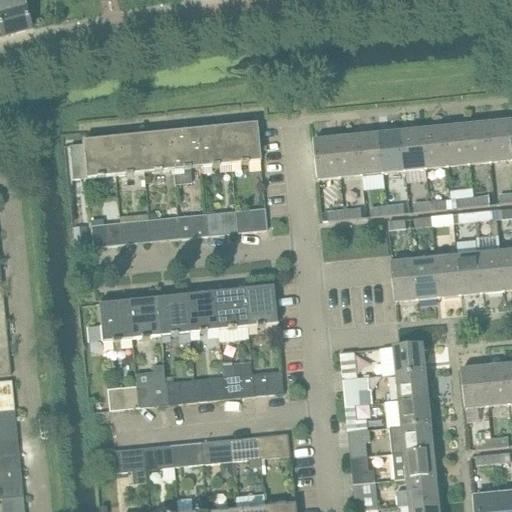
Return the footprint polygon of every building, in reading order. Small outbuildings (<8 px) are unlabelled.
[(29,31),(24,12),(22,6),(10,9),(7,0),(0,0),(0,37),(1,39),(29,31)] [(511,161),(511,158),(508,122),(487,125),(491,164),(511,161)] [(225,128),(229,167),(249,165),(249,164),(259,163),(256,125),(225,128)] [(487,125),(465,127),(469,166),(491,164),(487,125)] [(469,166),(465,127),(444,129),(448,168),(469,166)] [(225,128),(196,131),(200,170),(229,167),(225,128)] [(444,129),(422,131),(426,171),(448,168),(444,129)] [(200,170),(196,131),(168,134),(172,172),(173,186),(191,184),(190,171),(200,170)] [(426,171),(422,131),(401,133),(405,173),(426,171)] [(405,173),(401,133),(379,136),(383,175),(405,173)] [(172,172),(168,134),(139,137),(143,175),(172,172)] [(379,136),(358,138),(362,177),(383,175),(379,136)] [(143,175),(139,137),(109,140),(113,178),(143,175)] [(362,177),(358,138),(336,140),(340,179),(362,177)] [(113,178),(109,140),(81,142),(85,180),(113,178)] [(340,179),(336,140),(316,142),(316,141),(313,141),(317,183),(320,182),(320,181),(340,179)] [(511,204),(511,195),(499,197),(500,206),(511,204)] [(489,197),(472,199),(473,208),(490,207),(489,197)] [(473,208),(472,199),(456,201),(457,210),(473,208)] [(429,203),(430,213),(447,211),(446,202),(429,203)] [(430,213),(429,203),(413,205),(414,214),(430,213)] [(387,208),(388,217),(404,215),(403,206),(387,208)] [(388,217),(387,208),(370,209),(371,219),(388,217)] [(264,210),(234,213),(236,235),(266,232),(264,210)] [(360,210),(344,212),(345,221),(361,220),(360,210)] [(511,219),(511,210),(501,212),(502,221),(511,219)] [(345,221),(344,212),(327,214),(328,223),(345,221)] [(236,235),(234,213),(205,216),(207,238),(236,235)] [(491,213),(474,214),(475,224),(492,222),(491,213)] [(475,224),(474,214),(458,216),(459,225),(475,224)] [(150,244),(148,222),(147,216),(117,219),(118,225),(120,247),(150,244)] [(205,216),(176,219),(179,241),(207,238),(205,216)] [(448,217),(431,219),(432,228),(449,226),(448,217)] [(179,241),(176,219),(148,222),(150,244),(179,241)] [(432,228),(431,219),(415,220),(416,229),(432,228)] [(406,230),(405,221),(388,223),(389,232),(406,230)] [(120,247),(118,225),(90,228),(92,250),(120,247)] [(82,231),(71,232),(73,252),(80,251),(84,251),(82,231)] [(511,292),(511,252),(500,254),(503,293),(511,292)] [(500,254),(478,256),(482,296),(503,293),(500,254)] [(478,256),(457,258),(461,298),(482,296),(478,256)] [(461,298),(457,258),(435,260),(439,300),(461,298)] [(439,300),(435,260),(414,263),(418,302),(439,300)] [(418,302),(414,263),(393,265),(393,264),(391,264),(395,305),(397,305),(397,304),(418,302)] [(242,291),(245,329),(276,326),(272,288),(242,291)] [(245,329),(242,291),(212,294),(216,332),(245,329)] [(216,332),(212,294),(184,297),(188,335),(216,332)] [(188,335),(184,297),(155,300),(159,338),(188,335)] [(159,338),(155,300),(126,303),(130,341),(159,338)] [(130,341),(126,303),(98,306),(102,343),(130,341)] [(397,377),(425,374),(422,349),(423,349),(423,346),(393,349),(394,352),(395,352),(397,377)] [(9,360),(7,347),(0,347),(0,379),(10,379),(9,360)] [(343,382),(356,381),(353,353),(340,355),(343,382)] [(232,366),(220,368),(221,380),(233,378),(232,366)] [(510,406),(505,367),(484,369),(488,409),(510,406)] [(488,409),(484,369),(464,371),(463,370),(461,371),(465,412),(468,412),(467,411),(488,409)] [(280,374),(250,377),(252,399),(283,396),(280,374)] [(427,399),(425,374),(397,377),(400,402),(427,399)] [(233,378),(221,380),(224,402),(252,399),(250,377),(233,378)] [(0,413),(14,412),(10,379),(0,379),(0,413)] [(221,380),(193,382),(195,405),(224,402),(221,380)] [(356,381),(343,382),(345,408),(359,407),(356,381)] [(195,405),(193,382),(164,385),(166,407),(195,405)] [(166,407),(164,385),(135,388),(137,410),(166,407)] [(137,410),(135,388),(106,391),(109,413),(137,410)] [(427,399),(400,402),(403,429),(430,426),(427,399)] [(360,421),(359,407),(345,408),(348,434),(368,432),(373,432),(372,420),(360,421)] [(0,441),(17,440),(14,412),(0,413),(0,441)] [(403,429),(403,431),(390,432),(393,456),(405,455),(433,453),(430,426),(403,429)] [(368,432),(348,434),(351,461),(370,459),(368,432)] [(475,442),(485,441),(484,434),(474,435),(475,442)] [(287,436),(256,439),(258,461),(289,458),(287,436)] [(256,439),(227,442),(230,464),(258,461),(256,439)] [(0,471),(19,469),(17,440),(0,441),(0,471)] [(230,464),(227,442),(199,445),(201,467),(230,464)] [(508,442),(492,444),(493,453),(509,451),(508,442)] [(493,453),(492,444),(476,445),(477,454),(493,453)] [(199,445),(170,447),(172,469),(201,467),(199,445)] [(172,469),(170,447),(141,450),(143,472),(172,469)] [(143,472),(141,450),(113,453),(115,475),(143,472)] [(405,455),(406,467),(395,468),(396,482),(408,481),(435,478),(433,453),(405,455)] [(509,454),(493,456),(494,465),(510,463),(509,454)] [(494,465),(493,456),(477,458),(478,467),(494,465)] [(380,458),(370,459),(351,461),(353,487),(376,484),(375,471),(365,472),(365,465),(380,464),(380,458)] [(19,469),(0,471),(0,497),(0,500),(22,498),(19,469)] [(408,481),(409,492),(398,493),(399,509),(411,508),(438,505),(435,478),(408,481)] [(376,484),(353,487),(355,511),(365,511),(370,511),(379,511),(376,484)] [(511,511),(511,495),(497,498),(498,511),(511,511)] [(239,510),(265,506),(263,496),(237,500),(239,510)] [(23,511),(22,498),(0,500),(1,511),(23,511)] [(498,511),(497,498),(476,500),(476,499),(473,499),(474,511),(498,511)]
